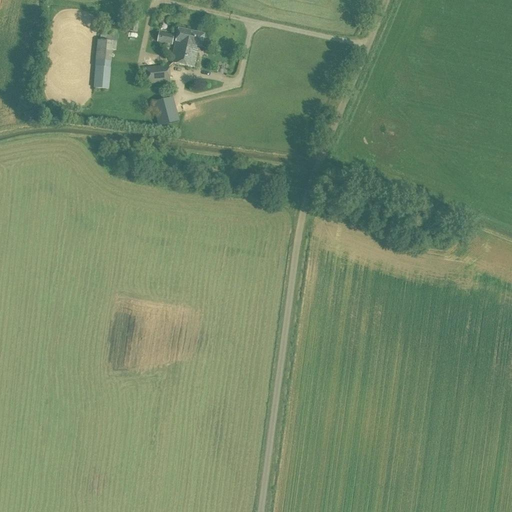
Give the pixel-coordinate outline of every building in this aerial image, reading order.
[(136,33),(139,21),(126,19),(124,30),(136,33)] [(178,30),(173,55),(178,56),(179,52),(184,53),(185,48),(197,51),(198,46),(201,47),(204,35),(178,30)] [(99,32),(99,40),(113,42),(112,50),(116,50),(118,33),(99,32)] [(172,45),(174,36),(159,33),(157,42),(172,45)] [(112,50),(113,42),(97,40),(94,67),(95,67),(93,89),(108,90),(112,50)] [(178,56),(173,55),(171,63),(194,67),(197,51),(185,48),(184,53),(179,52),(178,56)] [(145,85),(170,82),(168,65),(143,68),(145,85)] [(158,127),(179,121),(172,98),(152,103),(158,127)]
